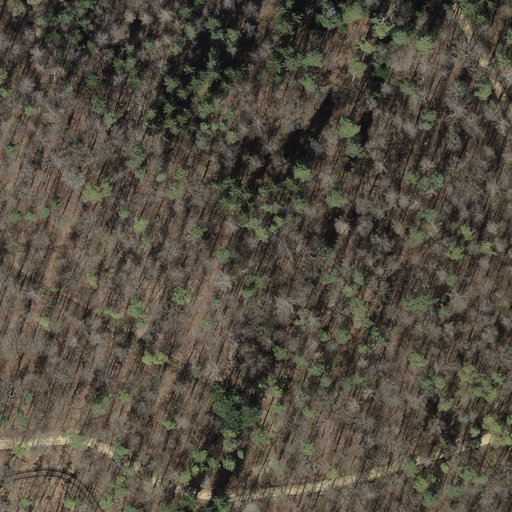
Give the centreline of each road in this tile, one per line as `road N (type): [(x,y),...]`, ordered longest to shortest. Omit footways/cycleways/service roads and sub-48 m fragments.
road 1 (track): [(0,20),(302,285),(375,338),(462,446)]
road 2 (track): [(0,444),(62,437),(108,443),(164,485),(231,495),(349,479),(511,431)]
road 3 (track): [(247,494),(273,449),(268,420),(240,396),(0,258)]
road 4 (track): [(511,120),(451,0)]
road 5 (track): [(101,511),(93,491),(65,472),(0,478)]
